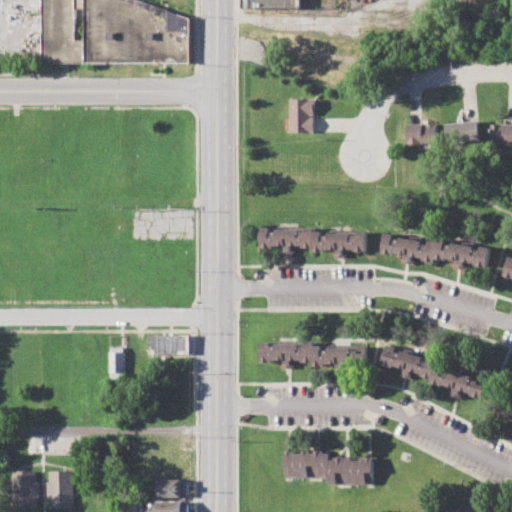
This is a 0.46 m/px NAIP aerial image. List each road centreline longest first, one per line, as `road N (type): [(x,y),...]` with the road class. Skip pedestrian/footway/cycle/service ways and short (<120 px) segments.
road 1 (primary): [(216,511),(217,0)]
road 2 (residential): [(511,463),(401,410),(216,403)]
road 3 (residential): [(511,322),(397,287),(216,286)]
road 4 (residential): [(216,88),(0,89)]
road 5 (residential): [(216,315),(0,315)]
road 6 (residential): [(366,159),(370,118),(403,78),(511,69)]
